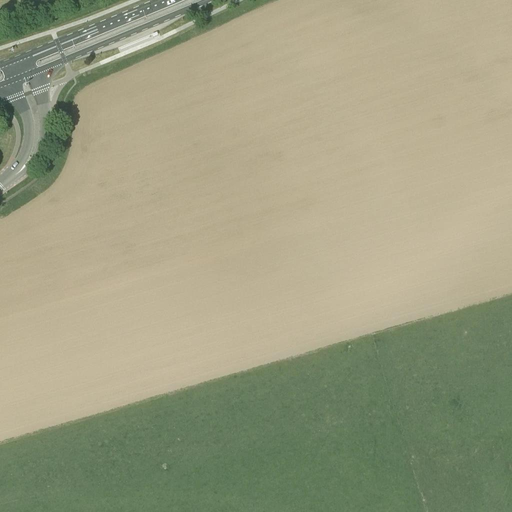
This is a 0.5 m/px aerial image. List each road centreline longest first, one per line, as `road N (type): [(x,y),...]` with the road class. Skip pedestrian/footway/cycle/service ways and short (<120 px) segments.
road 1 (primary): [(33,72),(209,0)]
road 2 (primary): [(162,0),(14,59)]
road 3 (tertiary): [(10,177),(29,167),(44,134),(33,72)]
